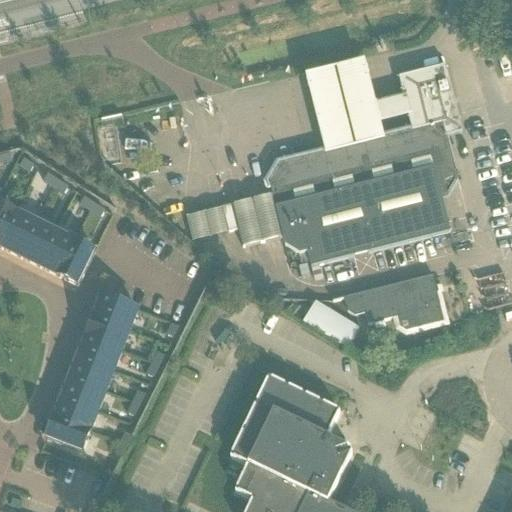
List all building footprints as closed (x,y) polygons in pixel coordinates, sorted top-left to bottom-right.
[(362,66),(301,81),(321,160),(381,145),(362,66)] [(458,182),(447,138),(462,134),(445,68),(398,80),(412,133),(379,141),(374,138),(332,149),(329,154),(279,166),(268,184),(285,248),(299,257),(307,255),(311,270),(450,235),(445,215),(444,215),(440,201),(447,200),(458,182)] [(10,156),(0,158),(0,164),(1,167),(12,164),(10,156)] [(19,168),(29,175),(34,168),(23,161),(19,168)] [(53,190),(58,183),(47,177),(43,183),(53,190)] [(68,190),(58,183),(53,190),(63,196),(68,190)] [(80,207),(90,213),(94,206),(84,200),(80,207)] [(188,223),(195,249),(239,237),(244,256),(284,246),(273,201),(188,223)] [(104,213),(94,206),(90,213),(100,220),(104,213)] [(0,247),(16,215),(0,207),(0,247)] [(36,225),(16,215),(0,247),(0,250),(19,259),(36,225)] [(36,225),(19,259),(38,269),(55,234),(36,225)] [(55,234),(38,269),(58,279),(75,244),(55,234)] [(75,244),(58,279),(78,289),(95,254),(75,244)] [(444,325),(433,278),(332,303),(333,304),(344,302),(347,314),(355,319),(365,317),(367,327),(396,320),(397,323),(399,330),(405,328),(406,333),(412,332),(413,335),(426,332),(425,329),(444,325)] [(93,320),(129,334),(138,313),(102,299),(93,320)] [(315,304),(303,325),(346,351),(358,331),(315,304)] [(129,334),(93,320),(86,340),(122,354),(129,334)] [(171,326),(166,337),(173,341),(179,330),(171,326)] [(86,340),(78,360),(114,374),(122,354),(86,340)] [(152,366),(159,370),(164,359),(157,355),(152,366)] [(106,394),(114,374),(78,360),(70,380),(106,394)] [(159,370),(152,366),(146,377),(154,380),(159,370)] [(70,380),(62,400),(98,414),(106,394),(70,380)] [(269,381),(230,460),(248,468),(235,495),(252,503),(248,511),(341,511),(328,505),(350,458),(349,451),(327,441),(339,415),(269,381)] [(137,394),(132,405),(140,408),(145,397),(137,394)] [(90,434),(98,414),(62,400),(54,420),(90,434)] [(134,419),(140,408),(132,405),(127,415),(134,419)] [(82,455),(90,434),(54,420),(46,441),(82,455)] [(119,446),(127,449),(132,439),(125,435),(119,446)] [(127,449),(119,446),(114,457),(121,460),(127,449)]
